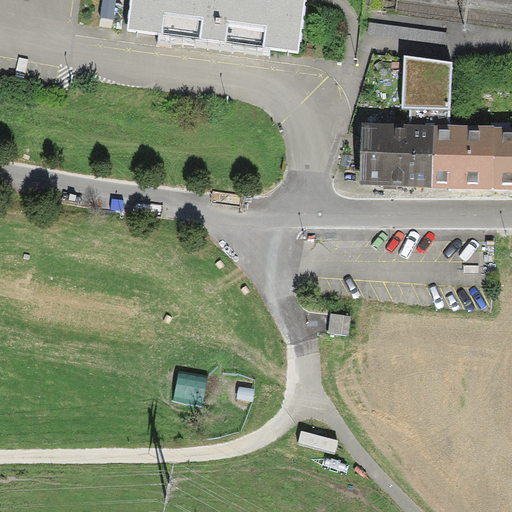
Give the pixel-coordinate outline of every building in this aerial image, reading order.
[(115,21),(118,1),(112,0),(104,0),(102,19),(108,20),(115,21)] [(307,0),(133,0),(129,31),(163,36),(202,41),(226,44),(239,46),(265,49),(300,54),(307,3),(307,0)] [(412,110),(411,127),(436,128),(450,129),(451,111),(453,66),(406,60),(404,110),(412,110)] [(411,127),(363,127),(362,188),(391,188),(435,189),(436,128),(411,127)] [(511,129),(450,129),(436,128),(435,189),(465,190),(511,190),(511,129)]
